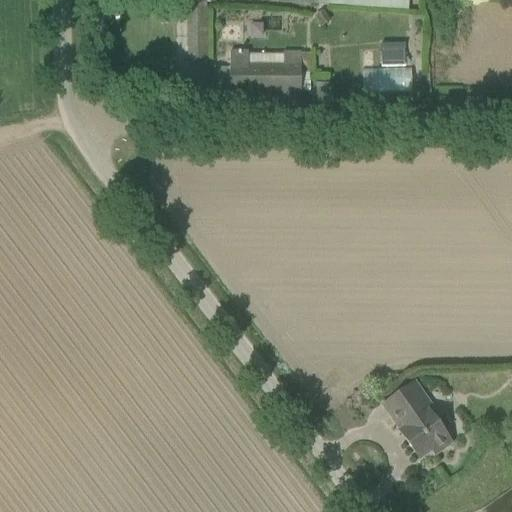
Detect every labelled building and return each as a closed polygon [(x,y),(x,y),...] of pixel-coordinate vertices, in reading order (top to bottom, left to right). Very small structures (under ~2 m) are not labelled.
[(187,1),(189,63),(208,63),(206,1),(187,1)] [(330,23),(323,12),(315,17),(321,28),(330,23)] [(382,42),(382,67),(406,67),(405,41),(382,42)] [(284,55),(248,55),(248,52),(230,52),(230,94),(301,94),(301,53),(284,53),(284,55)] [(412,68),(363,67),(362,91),(412,91),(412,68)] [(415,384),(383,406),(401,431),(400,432),(419,459),(432,450),(435,454),(450,444),(447,440),(448,439),(428,412),(426,414),(418,402),(424,398),(415,384)]
